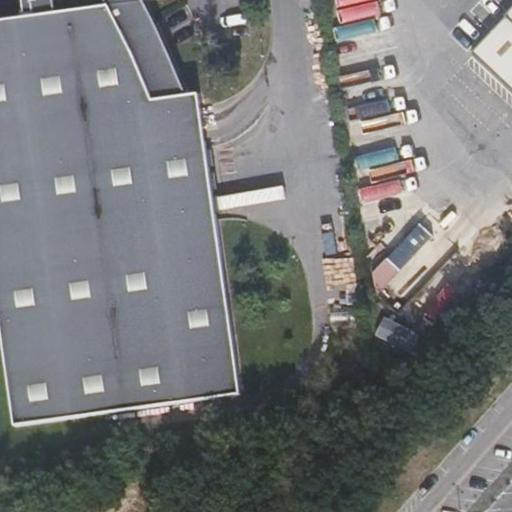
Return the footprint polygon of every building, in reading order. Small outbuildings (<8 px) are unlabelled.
[(145,1),(144,0),(21,0),(24,18),(0,20),(0,322),(14,425),(172,404),(240,395),(201,110),(199,95),(187,96),(179,72),(169,50),(162,33),(145,1)] [(511,9),(471,53),(511,90),(511,9)] [(453,97),(480,124),(508,96),(480,69),(453,97)] [(432,239),(407,215),(368,256),(380,267),(370,278),(384,291),(432,239)] [(355,312),(330,314),(331,327),(356,325),(355,312)]
